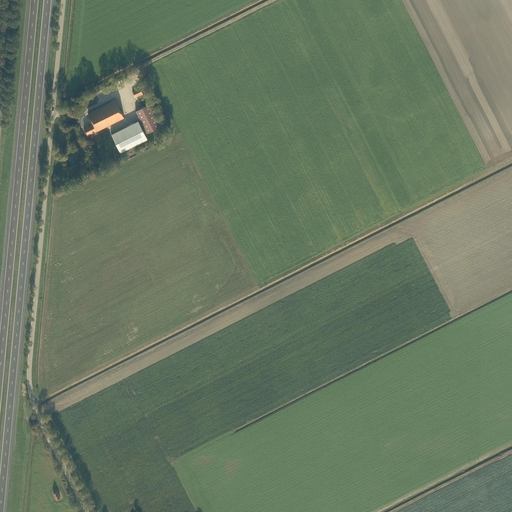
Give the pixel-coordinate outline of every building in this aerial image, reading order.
[(132,91),(135,98),(142,94),(139,87),(132,91)] [(97,131),(124,118),(115,100),(88,113),(93,123),(84,127),(87,135),(97,130),(97,131)] [(161,126),(149,104),(135,111),(146,133),(161,126)] [(138,120),(111,134),(120,152),(147,138),(138,120)] [(85,143),(90,138),(86,135),(82,139),(85,143)]
